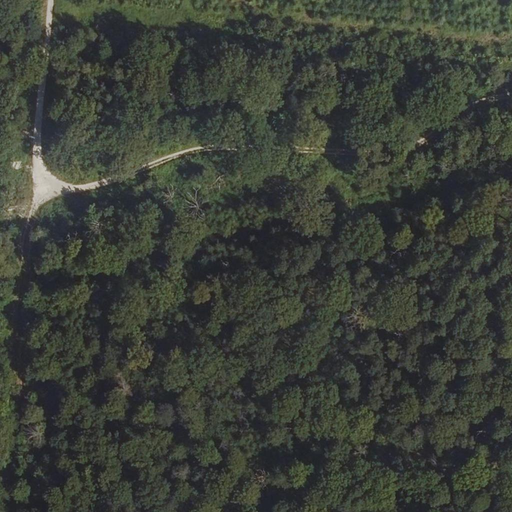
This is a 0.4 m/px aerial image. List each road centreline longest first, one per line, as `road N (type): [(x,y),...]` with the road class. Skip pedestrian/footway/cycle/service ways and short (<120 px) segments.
road 1 (track): [(31,212),(209,142),(391,148),(494,90),(511,93)]
road 2 (track): [(31,212),(49,0)]
